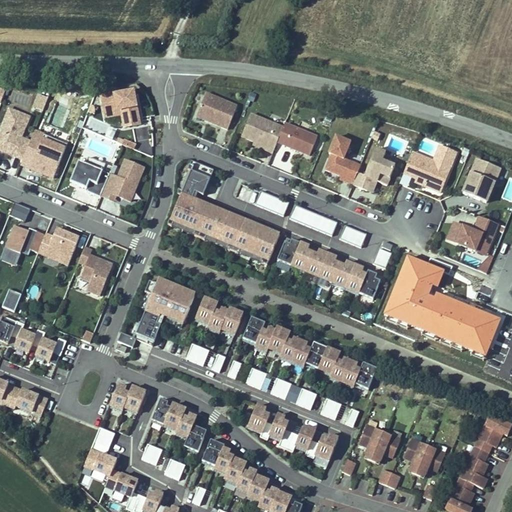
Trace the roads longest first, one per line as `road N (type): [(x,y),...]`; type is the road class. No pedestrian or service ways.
road 1 (tertiary): [(157,58),(274,61),(379,83),(511,130)]
road 2 (residential): [(149,373),(156,356),(351,427),(329,483)]
road 3 (residential): [(238,173),(224,208),(366,262),(381,227)]
road 4 (residential): [(322,481),(300,472),(205,392),(165,379)]
road 5 (residential): [(165,379),(135,455),(203,511)]
road 6 (residential): [(0,178),(146,237)]
road 7 (tertiary): [(0,59),(157,58)]
road 8 (residential): [(238,173),(381,227)]
road 9 (residential): [(102,354),(112,373),(97,408),(78,412),(69,394),(83,362)]
road 10 (residential): [(102,354),(146,237)]
